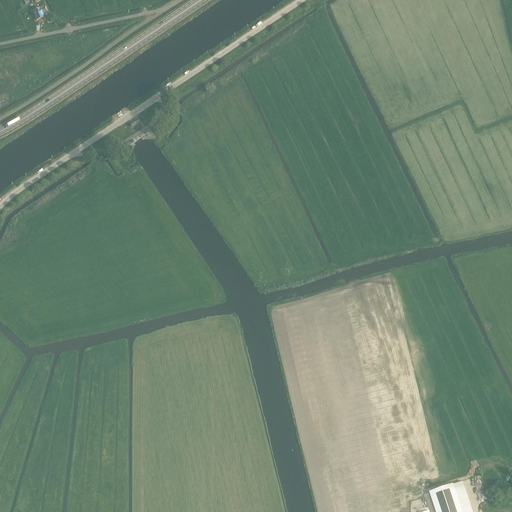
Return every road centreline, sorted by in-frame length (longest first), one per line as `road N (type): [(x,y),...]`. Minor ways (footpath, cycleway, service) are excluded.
road 1 (unclassified): [(0,206),(302,0)]
road 2 (secondary): [(0,131),(199,0)]
road 3 (unclassified): [(0,44),(179,0)]
